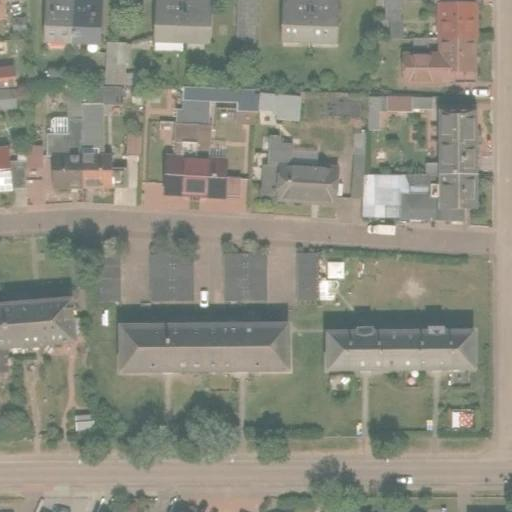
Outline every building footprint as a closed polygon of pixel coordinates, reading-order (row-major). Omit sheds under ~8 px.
[(70,0),(38,0),(37,46),(70,47),(70,0)] [(100,0),(70,0),(70,47),(100,47),(100,0)] [(174,0),(143,0),(142,46),(173,46),(174,0)] [(205,0),(174,0),(173,46),(205,46),(205,0)] [(258,36),(258,0),(240,0),(240,36),(258,36)] [(301,0),(269,0),(269,46),(300,46),(301,0)] [(334,0),(301,0),(300,46),(333,47),(334,0)] [(390,20),(390,4),(428,5),(427,38),(472,39),(472,0),(378,0),(378,20),(390,20)] [(0,48),(11,49),(11,32),(0,31),(0,48)] [(472,39),(427,38),(427,57),(391,56),(390,82),(471,83),(472,39)] [(110,41),(109,84),(130,84),(131,42),(110,41)] [(0,88),(17,87),(15,68),(0,69),(0,88)] [(0,91),(0,108),(20,108),(19,90),(0,91)] [(371,129),(383,129),(383,110),(433,110),(433,97),(372,95),(371,129)] [(470,226),(472,117),(415,117),(414,178),(346,178),(346,224),(470,226)] [(130,154),(145,154),(145,134),(131,134),(130,154)] [(330,208),(333,170),(279,167),(280,152),(268,151),(268,144),(252,143),(248,196),(263,197),(263,203),(330,208)] [(36,189),(115,190),(115,153),(36,153),(36,189)] [(221,161),(158,158),(156,194),(219,198),(221,161)] [(320,302),(319,254),(297,255),(298,302),(320,302)] [(268,307),(268,255),(223,255),(224,307),(268,307)] [(122,305),(121,256),(99,256),(100,305),(122,305)] [(195,306),(195,257),(151,257),(151,306),(195,306)] [(0,345),(26,344),(66,341),(64,320),(63,300),(0,303),(0,345)] [(291,374),(290,326),(121,327),(121,375),(163,375),(242,374),(291,374)] [(476,372),(476,331),(328,333),(328,374),(365,373),(437,372),(476,372)]
